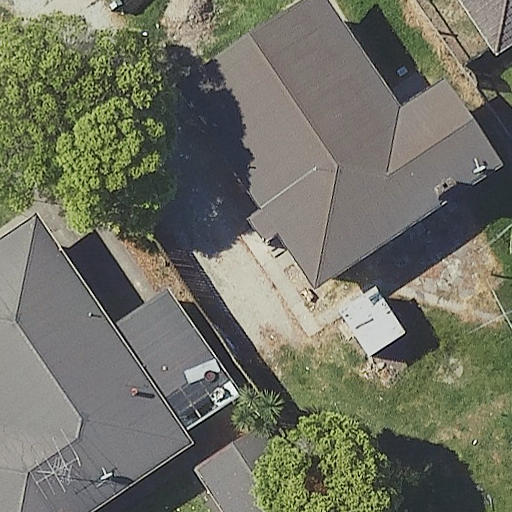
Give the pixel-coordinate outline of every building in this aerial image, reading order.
[(369,102),(301,0),(273,0),(158,76),(296,284),(480,162),(419,70),(369,102)] [(511,0),(440,0),(473,49),(511,22),(511,0)] [(79,319),(11,218),(0,225),(0,511),(54,511),(226,397),(143,275),(79,319)] [(393,330),(356,268),(304,299),(341,362),(393,330)] [(211,417),(164,449),(206,511),(321,511),(253,412),(222,433),(211,417)]
